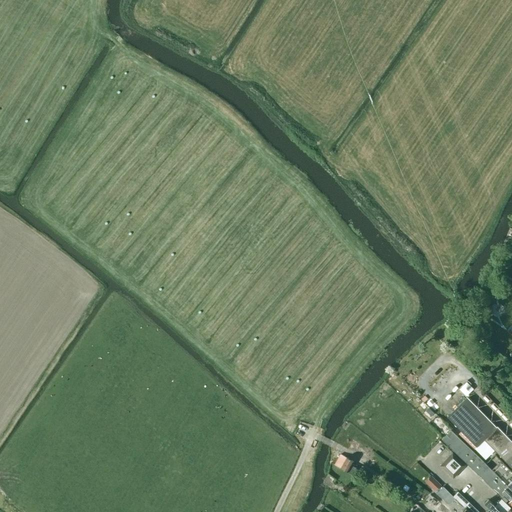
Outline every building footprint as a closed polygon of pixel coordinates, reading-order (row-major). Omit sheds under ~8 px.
[(511,442),(497,426),(496,427),(467,397),(447,417),(461,431),(458,434),(474,450),(475,448),(485,459),(494,450),(508,464),(511,468),(511,442)] [(511,490),(491,469),(483,461),(451,430),(442,439),(450,447),(494,490),(500,496),(500,497),(501,498),(511,509),(511,490)] [(352,439),(345,452),(366,465),(372,455),(358,446),(360,444),(352,439)] [(334,464),(353,474),(357,468),(354,466),(357,462),(340,454),(334,464)] [(452,479),(464,466),(452,454),(439,466),(452,479)] [(511,471),(508,467),(501,460),(491,469),(511,490),(511,471)] [(441,485),(431,476),(425,483),(434,491),(441,485)] [(511,511),(511,509),(501,498),(494,505),(488,499),(484,504),(490,509),(487,511),(485,511),(484,511),(478,511),(457,492),(452,497),(443,487),(436,493),(447,504),(450,504),(455,499),(464,507),(466,506),(471,511),(511,511)] [(430,498),(428,501),(433,505),(436,502),(431,497),(430,498)]
